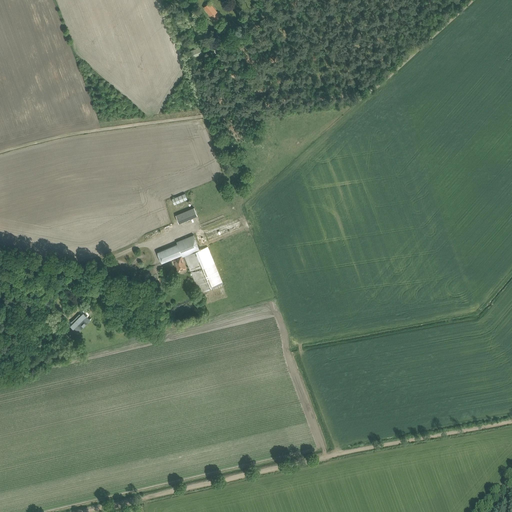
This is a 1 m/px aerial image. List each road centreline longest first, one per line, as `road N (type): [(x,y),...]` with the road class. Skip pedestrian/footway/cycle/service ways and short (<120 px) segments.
road 1 (track): [(471,0),(364,95),(0,151)]
road 2 (track): [(511,421),(86,511)]
road 3 (unclassified): [(90,267),(145,242),(156,261),(114,270)]
